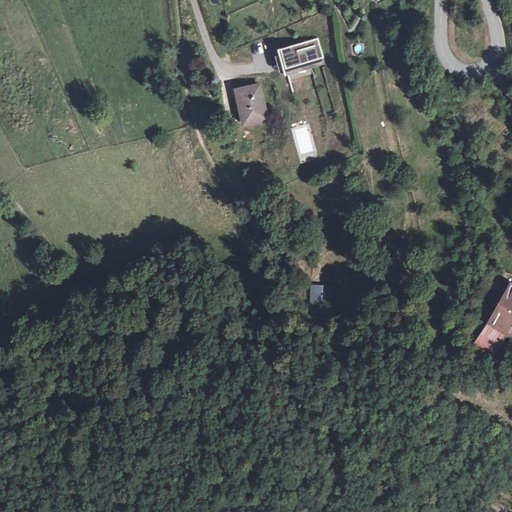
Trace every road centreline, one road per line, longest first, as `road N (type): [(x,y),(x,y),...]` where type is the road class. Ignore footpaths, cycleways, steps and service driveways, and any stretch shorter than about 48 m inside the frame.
road 1 (track): [(253,227),(269,249),(275,284),(271,366),(285,421),(346,475),(507,511)]
road 2 (track): [(175,0),(196,131),(253,227)]
road 3 (tertiary): [(440,0),(444,61),(471,77),(499,47),(489,0)]
